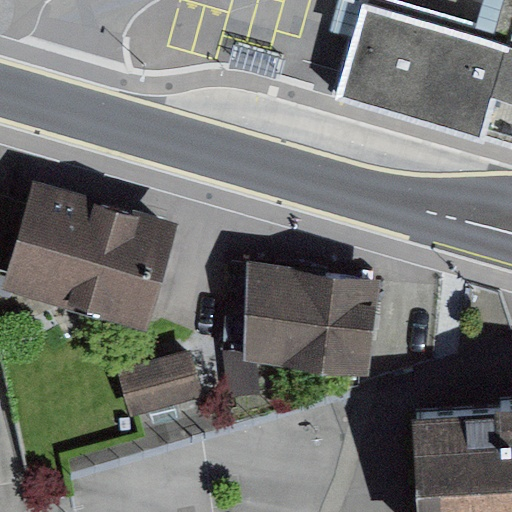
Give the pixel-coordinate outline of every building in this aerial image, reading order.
[(511,0),(495,0),(489,22),(411,0),(357,0),(333,85),(511,136),(511,0)] [(385,105),(380,123),(417,134),(422,116),(385,105)] [(177,208),(34,166),(3,274),(146,315),(177,208)] [(0,249),(11,193),(0,191),(0,249)] [(382,264),(254,252),(245,349),(373,361),(382,264)] [(190,343),(120,362),(133,409),(203,390),(190,343)] [(497,386),(413,392),(421,511),(511,511),(511,373),(497,375),(497,386)] [(195,486),(196,511),(221,511),(220,485),(195,486)]
